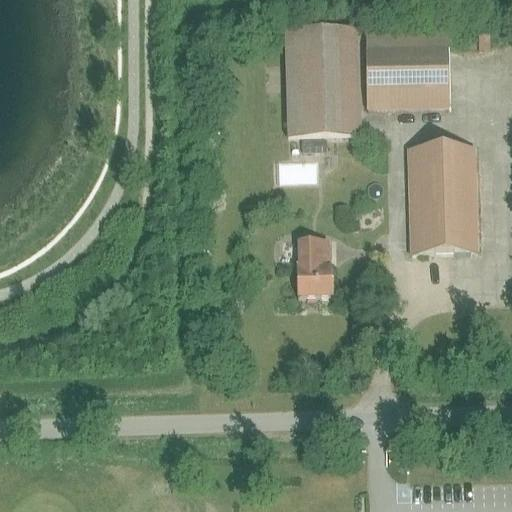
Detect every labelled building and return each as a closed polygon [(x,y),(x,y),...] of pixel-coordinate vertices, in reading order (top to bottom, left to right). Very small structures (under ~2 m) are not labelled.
[(364,39),(366,115),(448,113),(446,37),(364,39)] [(284,40),(286,141),(359,139),(356,38),(284,40)] [(294,176),(332,174),(331,149),(293,151),(294,176)] [(410,261),(476,259),(473,153),(407,155),(410,261)] [(303,230),(304,239),(325,238),(325,229),(303,230)] [(332,302),(331,272),(328,272),(327,247),(297,248),(298,273),(296,274),(297,303),(332,302)] [(409,493),(426,493),(425,470),(408,471),(409,493)]
